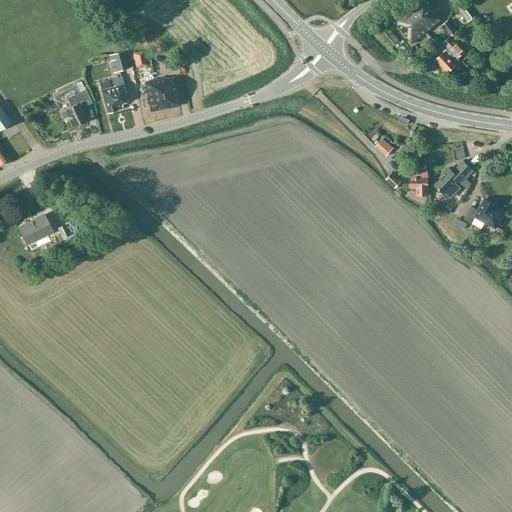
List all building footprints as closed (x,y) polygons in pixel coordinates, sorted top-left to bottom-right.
[(429,0),(415,0),(392,18),(412,43),(442,20),(436,12),(438,11),(429,0)] [(451,35),(451,36),(456,32),(448,21),(443,25),(451,35)] [(122,25),(117,31),(130,42),(135,36),(122,25)] [(452,37),(451,36),(451,35),(443,42),(448,48),(436,59),(447,71),(448,70),(452,74),(459,67),(453,61),(465,51),(457,42),(461,39),(456,33),(452,37)] [(131,68),(126,50),(109,55),(110,61),(116,60),(119,71),(131,68)] [(133,52),(136,67),(147,65),(144,50),(133,52)] [(151,112),(179,106),(174,77),(167,79),(166,78),(145,82),(151,112)] [(128,102),(123,82),(122,82),(100,88),(100,89),(107,113),(117,110),(117,108),(122,107),(121,104),(128,102)] [(64,119),(68,117),(72,127),(87,120),(81,107),(84,106),(92,103),(85,89),(67,98),(70,105),(71,107),(64,110),(60,112),(63,117),(64,119)] [(0,129),(11,122),(0,107),(0,129)] [(379,149),(386,155),(391,149),(384,143),(379,149)] [(466,179),(473,171),(463,162),(453,172),(449,168),(434,185),(445,195),(445,194),(451,199),(461,188),(456,183),(457,181),(461,184),(468,190),(472,183),(466,179)] [(418,188),(417,191),(417,195),(429,196),(429,171),(410,171),(410,188),(418,188)] [(386,178),(395,187),(401,181),(392,172),(386,178)] [(475,217),(495,228),(504,213),(495,209),(496,206),(484,199),(478,211),(471,207),(464,219),(472,223),(475,217)] [(27,244),(52,231),(44,215),(19,228),(27,244)] [(455,224),(464,229),(467,224),(457,218),(455,224)]
